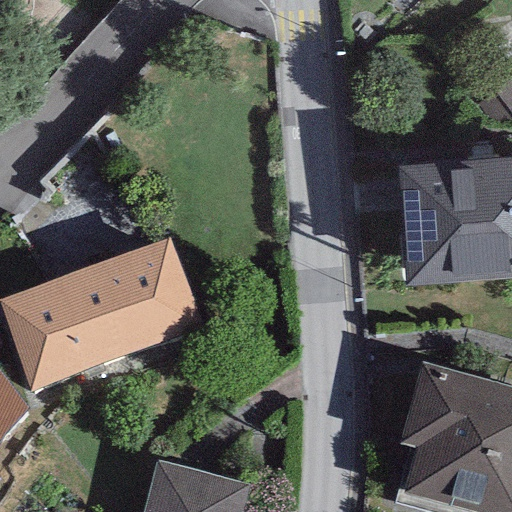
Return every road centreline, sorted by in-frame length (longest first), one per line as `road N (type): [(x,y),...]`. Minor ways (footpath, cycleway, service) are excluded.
road 1 (residential): [(319,511),(322,398),(300,0)]
road 2 (residential): [(166,0),(0,169)]
